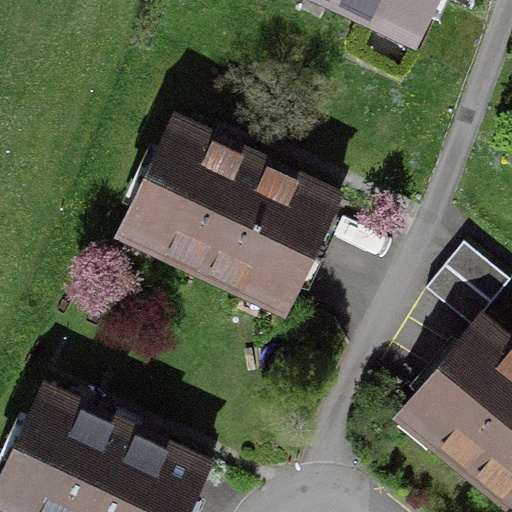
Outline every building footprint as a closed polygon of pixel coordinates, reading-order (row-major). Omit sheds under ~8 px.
[(431,0),(345,0),(376,14),(379,10),(415,27),(413,32),(416,33),(431,0)] [(282,300),(285,302),(336,195),(173,119),(122,225),(125,226),(127,222),(163,239),(161,243),(247,284),(249,280),(284,296),(282,300)] [(426,284),(472,322),(477,317),(510,276),(463,238),(426,284)] [(511,345),(477,317),(472,322),(402,408),(405,410),(409,405),(438,431),(435,435),(507,495),(511,490),(511,345)] [(182,511),(205,465),(41,388),(0,473),(0,494),(32,509),(30,511),(182,511)]
